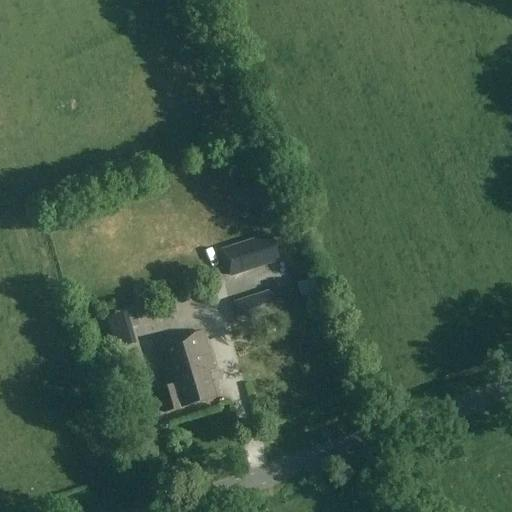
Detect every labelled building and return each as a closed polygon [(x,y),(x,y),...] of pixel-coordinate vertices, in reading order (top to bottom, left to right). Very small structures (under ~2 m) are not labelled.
[(280,231),(223,250),(233,282),(292,263),(280,231)] [(313,281),(297,286),(301,298),(317,293),(313,281)] [(245,324),(284,311),(278,292),(239,303),(245,324)] [(132,313),(116,315),(119,344),(135,342),(132,313)] [(202,331),(153,345),(166,391),(158,393),(164,414),(214,399),(206,373),(214,371),(202,331)]
